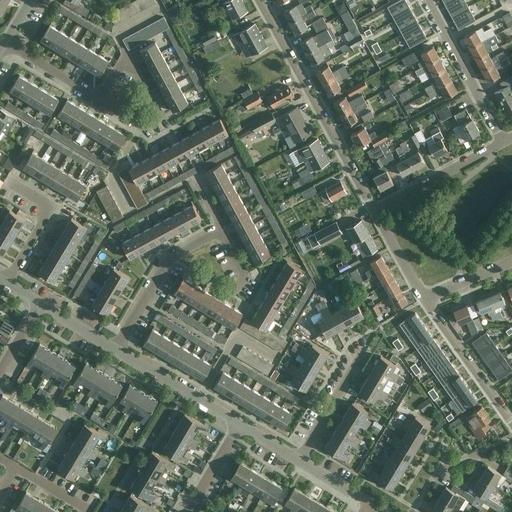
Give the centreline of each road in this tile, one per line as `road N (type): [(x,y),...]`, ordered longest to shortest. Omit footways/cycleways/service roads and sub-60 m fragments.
road 1 (residential): [(374,212),(259,0)]
road 2 (residential): [(100,98),(147,129),(163,119),(126,56),(103,94)]
road 3 (residential): [(116,347),(170,258),(221,229)]
road 4 (residential): [(502,141),(425,0)]
road 5 (residential): [(423,298),(511,420)]
road 6 (residential): [(374,212),(502,141)]
road 7 (tertiary): [(241,423),(116,347)]
road 8 (residential): [(300,459),(364,353),(359,340)]
road 9 (residential): [(6,281),(47,205),(5,177)]
